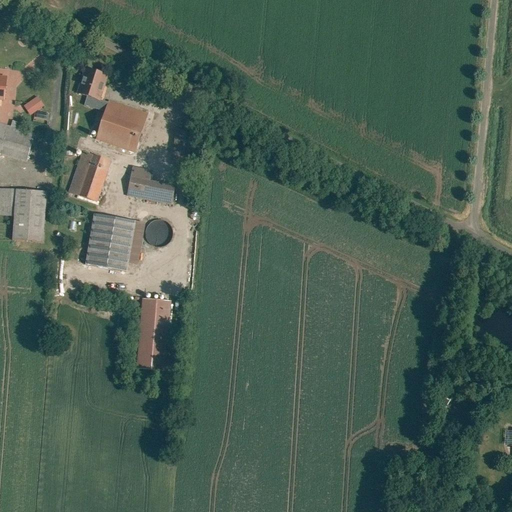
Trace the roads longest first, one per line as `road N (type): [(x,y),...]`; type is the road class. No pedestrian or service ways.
road 1 (residential): [(466,230),(23,0)]
road 2 (unclassified): [(466,230),(487,0)]
